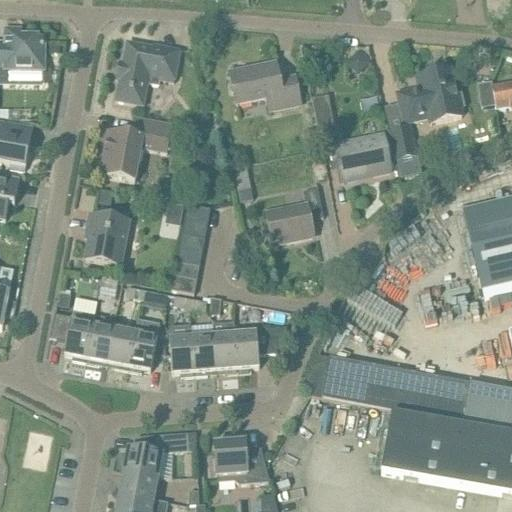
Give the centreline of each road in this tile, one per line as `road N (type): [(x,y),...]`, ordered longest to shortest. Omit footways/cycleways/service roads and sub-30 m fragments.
road 1 (residential): [(99,424),(282,405),(317,310),(370,233),(408,197),(511,143)]
road 2 (residential): [(511,58),(327,32),(95,19)]
road 3 (residential): [(23,378),(95,19)]
road 4 (unknown): [(443,511),(355,488),(338,473),(320,422)]
